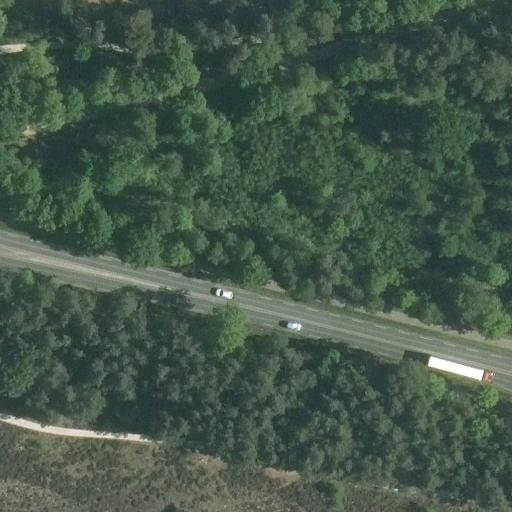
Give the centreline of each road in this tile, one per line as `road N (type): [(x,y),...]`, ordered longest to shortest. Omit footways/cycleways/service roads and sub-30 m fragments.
road 1 (track): [(511,6),(0,135)]
road 2 (primary): [(511,376),(219,297)]
road 3 (primary): [(219,297),(0,241)]
road 4 (primary): [(0,267),(166,296),(219,297)]
